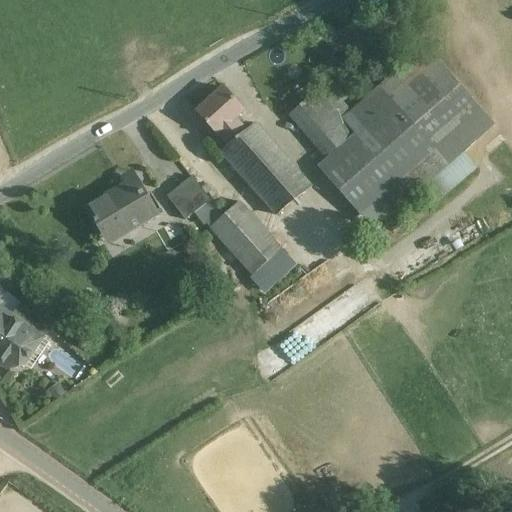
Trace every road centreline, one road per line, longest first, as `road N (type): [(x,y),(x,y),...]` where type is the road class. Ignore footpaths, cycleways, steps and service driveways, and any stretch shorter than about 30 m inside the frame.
road 1 (unclassified): [(0,191),(335,0)]
road 2 (secondary): [(104,511),(0,436)]
